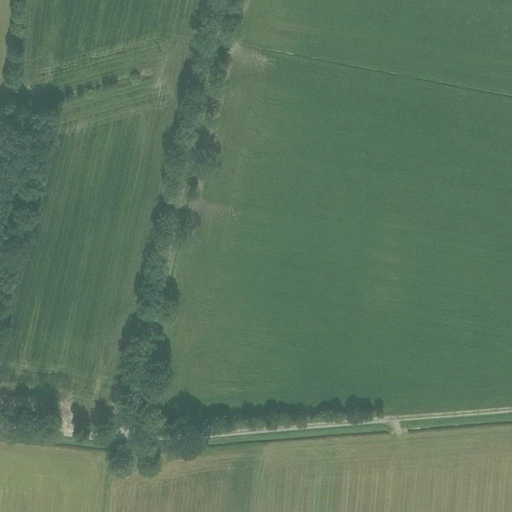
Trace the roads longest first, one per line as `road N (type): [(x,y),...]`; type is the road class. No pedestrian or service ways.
road 1 (unclassified): [(0,426),(127,437),(223,0)]
road 2 (track): [(127,437),(511,411)]
